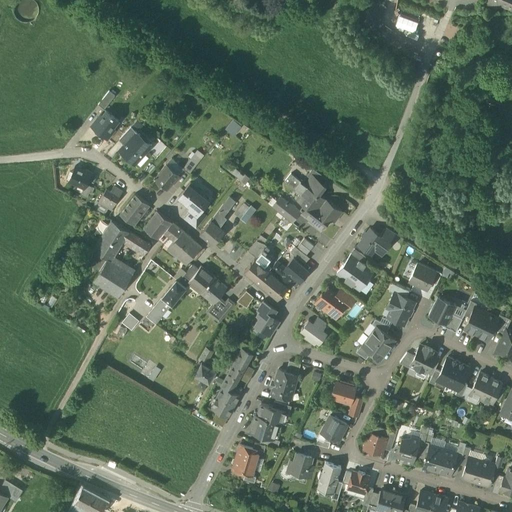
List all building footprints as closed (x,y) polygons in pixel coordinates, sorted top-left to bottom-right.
[(32,0),(18,0),(14,5),(13,11),(15,18),(20,22),(26,23),(33,21),(37,16),(38,10),(36,3),(32,0)] [(498,2),(511,8),(511,0),(487,0),(486,3),(496,8),(498,2)] [(364,24),(374,32),(376,27),(384,6),(372,2),(364,24)] [(397,15),(394,25),(414,31),(417,21),(397,15)] [(413,52),(376,27),(374,32),(411,56),(413,52)] [(98,105),(104,110),(105,109),(115,96),(108,91),(102,100),(98,105)] [(91,126),(105,138),(119,120),(105,109),(104,110),(106,112),(102,118),(99,116),(91,126)] [(225,127),(233,133),(240,124),(231,118),(225,127)] [(119,139),(124,144),(136,130),(131,126),(119,139)] [(124,144),(119,149),(134,163),(152,144),(136,130),(124,144)] [(181,167),(189,173),(197,163),(189,157),(181,167)] [(154,179),(167,189),(179,174),(166,164),(154,179)] [(79,183),(86,186),(87,183),(88,180),(91,174),(81,169),(75,166),(69,180),(78,184),(79,183)] [(311,174),(323,183),(327,178),(312,168),(307,175),(309,177),(311,174)] [(284,181),(301,194),(307,185),(304,183),(303,182),(303,183),(291,173),(284,181)] [(309,177),(306,180),(309,182),(307,185),(318,193),(324,184),(323,183),(311,174),(309,177)] [(190,182),(189,184),(199,192),(201,190),(190,182)] [(95,186),(87,183),(86,186),(82,194),(90,197),(95,186)] [(179,196),(190,205),(192,207),(191,209),(197,214),(200,209),(208,200),(199,192),(189,184),(179,196)] [(320,206),(324,200),(317,195),(318,193),(307,185),(301,194),(297,199),(306,206),(311,199),(320,206)] [(102,202),(112,208),(122,191),(114,186),(110,192),(106,189),(102,196),(105,198),(102,202)] [(120,213),(132,223),(148,203),(135,193),(120,213)] [(230,196),(212,220),(220,227),(226,217),(224,215),(235,200),(230,196)] [(324,200),(320,206),(331,215),(330,217),(333,219),(332,219),(333,220),(333,219),(340,210),(341,209),(340,209),(326,198),(325,198),(325,199),(324,200)] [(321,228),(330,217),(331,215),(320,206),(311,199),(306,206),(301,213),(309,219),(312,222),(311,224),(311,225),(312,224),(319,230),(321,228)] [(291,222),(295,217),(283,208),(284,207),(276,201),(272,207),(280,213),(291,222)] [(288,202),(284,207),(283,208),(295,217),(300,212),(288,202)] [(247,209),(240,218),(245,222),(255,208),(251,204),(247,209)] [(235,214),(240,218),(247,209),(242,205),(235,214)] [(197,214),(191,209),(184,218),(196,228),(207,215),(200,209),(197,214)] [(144,227),(158,238),(171,221),(157,210),(144,227)] [(224,231),(220,227),(212,220),(211,219),(199,233),(213,245),(224,231)] [(107,258),(110,260),(111,258),(113,255),(123,239),(129,230),(112,220),(93,249),(107,258)] [(164,232),(174,240),(182,230),(172,222),(164,232)] [(380,235),(389,242),(395,234),(386,227),(380,235)] [(358,244),(371,254),(377,245),(384,251),(390,243),(389,242),(380,235),(370,228),(358,244)] [(130,243),(135,234),(129,230),(123,239),(130,243)] [(168,249),(186,263),(200,247),(192,239),(193,238),(182,230),(174,240),(168,249)] [(130,243),(145,252),(150,244),(135,234),(130,243)] [(297,247),(306,255),(313,246),(304,238),(297,247)] [(248,251),(256,258),(263,249),(264,249),(267,246),(264,243),(257,240),(248,251)] [(291,252),(305,264),(310,258),(306,255),(297,247),(295,247),(291,252)] [(86,260),(100,269),(107,258),(93,249),(86,260)] [(255,259),(264,267),(267,264),(271,259),(265,254),(266,252),(267,252),(264,249),(263,249),(256,258),(255,259)] [(351,254),(362,262),(366,257),(354,249),(351,254)] [(337,273),(359,290),(373,270),(362,262),(351,254),(337,273)] [(111,258),(133,272),(135,268),(113,255),(111,258)] [(110,260),(107,258),(100,269),(93,280),(118,296),(127,282),(133,272),(111,258),(110,260)] [(290,285),(295,279),(304,268),(293,258),(284,268),(276,261),(271,267),(270,268),(271,269),(290,285)] [(244,271),(259,284),(269,271),(264,267),(255,259),(254,259),(244,271)] [(409,280),(427,289),(431,281),(435,272),(417,263),(409,280)] [(183,275),(189,280),(198,269),(192,265),(183,275)] [(187,283),(201,294),(214,277),(201,266),(198,269),(189,280),(187,283)] [(308,271),(304,268),(295,279),(299,282),(308,271)] [(288,287),(269,271),(259,284),(277,299),(288,287)] [(436,271),(435,272),(431,281),(436,284),(441,273),(436,271)] [(178,281),(184,286),(187,283),(189,280),(183,275),(178,281)] [(227,287),(214,277),(201,294),(213,303),(213,304),(219,297),(227,287)] [(162,296),(172,304),(186,287),(184,286),(178,281),(176,279),(162,296)] [(400,294),(406,297),(409,290),(393,283),(389,290),(393,292),(394,292),(400,295),(400,294)] [(345,305),(348,307),(356,297),(341,286),(336,294),(347,302),(345,305)] [(315,302),(334,316),(340,309),(341,310),(345,305),(347,302),(336,294),(327,288),(323,294),(322,293),(315,302)] [(246,291),(236,301),(246,308),(253,297),(246,291)] [(392,318),(404,324),(415,301),(406,297),(400,294),(400,295),(394,292),(393,292),(386,307),(391,309),(395,311),(392,318)] [(428,315),(435,319),(446,324),(452,313),(456,304),(437,295),(428,315)] [(146,316),(156,324),(165,312),(172,304),(162,296),(156,304),(146,316)] [(210,315),(219,322),(220,320),(234,304),(228,299),(225,302),(219,297),(213,304),(213,303),(211,306),(215,309),(210,315)] [(464,314),(469,317),(474,306),(475,306),(476,303),(471,300),(464,314)] [(256,315),(259,318),(260,318),(270,306),(263,301),(257,310),(259,311),(256,315)] [(276,310),(270,306),(260,318),(259,318),(254,325),(269,335),(279,320),(276,319),(279,314),(275,311),(276,310)] [(469,317),(464,328),(476,333),(486,312),(475,306),(474,306),(469,317)] [(387,316),(392,318),(395,311),(391,309),(387,316)] [(486,312),(476,333),(487,339),(493,328),(498,317),(497,317),(486,312)] [(132,330),(139,321),(129,313),(122,323),(132,330)] [(445,326),(456,331),(462,318),(452,313),(446,324),(445,326)] [(498,331),(505,316),(499,314),(497,317),(498,317),(493,328),(498,331)] [(313,323),(322,330),(327,323),(318,316),(313,323)] [(511,319),(505,316),(498,331),(497,333),(502,335),(506,328),(511,319)] [(376,326),(385,332),(390,326),(375,318),(372,323),(376,326)] [(300,330),(307,334),(316,341),(319,343),(326,333),(322,330),(313,323),(308,320),(300,330)] [(376,326),(369,335),(387,349),(395,339),(385,332),(376,326)] [(494,353),(511,362),(511,361),(511,330),(506,328),(502,335),(494,353)] [(314,343),(316,341),(307,334),(305,337),(314,343)] [(387,349),(369,335),(362,344),(362,345),(371,352),(380,359),(387,349)] [(241,348),(251,353),(254,348),(239,340),(236,346),(241,349),(241,348)] [(222,350),(227,354),(232,345),(226,342),(222,350)] [(356,351),(366,359),(371,352),(362,345),(362,344),(361,344),(356,351)] [(414,356),(410,364),(427,371),(434,355),(436,352),(432,350),(432,349),(424,345),(424,346),(420,344),(414,356)] [(205,347),(199,358),(201,359),(207,362),(213,351),(209,349),(205,347)] [(241,349),(232,366),(250,376),(254,370),(245,365),(252,354),(251,353),(241,348),(241,349)] [(399,362),(409,366),(410,364),(414,356),(406,352),(399,362)] [(432,374),(435,369),(440,358),(434,355),(427,371),(432,374)] [(447,385),(458,362),(447,356),(440,371),(436,380),(447,385)] [(286,371),(297,375),(300,364),(289,361),(286,371)] [(469,367),(458,362),(447,385),(457,390),(458,390),(462,382),(469,367)] [(194,375),(209,383),(216,370),(201,363),(194,375)] [(154,364),(146,376),(152,380),(160,369),(154,364)] [(409,366),(417,370),(425,374),(427,371),(410,364),(409,366)] [(250,376),(232,366),(223,380),(234,386),(239,377),(247,382),(250,376)] [(271,394),(290,399),(297,375),(286,371),(278,369),(271,394)] [(440,371),(435,369),(432,374),(428,381),(434,384),(436,380),(440,371)] [(470,394),(480,399),(490,377),(479,372),(472,388),(469,394),(470,394)] [(501,382),(490,377),(480,399),(491,404),(493,398),(499,386),(501,382)] [(221,386),(231,391),(234,386),(223,380),(221,386)] [(202,390),(204,384),(198,381),(195,386),(202,390)] [(332,398),(350,403),(355,387),(337,382),(332,398)] [(461,397),(461,396),(466,386),(467,384),(462,382),(458,390),(457,390),(455,394),(461,397)] [(216,410),(228,416),(239,396),(231,391),(221,386),(210,406),(216,410)] [(472,388),(466,386),(461,396),(467,399),(470,394),(469,394),(472,388)] [(493,398),(499,401),(505,388),(499,386),(493,398)] [(511,418),(511,387),(500,412),(511,418)] [(348,414),(357,416),(362,399),(354,397),(348,414)] [(285,411),(289,412),(291,406),(274,401),(272,407),(286,411),(285,411)] [(261,403),(257,415),(279,421),(282,422),(285,411),(286,411),(272,407),(261,403)] [(211,420),(222,426),(228,416),(216,410),(211,420)] [(279,421),(257,415),(255,414),(249,432),(262,436),(273,440),(274,439),(279,421)] [(321,432),(338,441),(347,424),(330,415),(321,432)] [(384,434),(386,428),(371,424),(369,431),(384,434)] [(383,448),(390,450),(395,433),(388,431),(386,437),(383,448)] [(364,449),(381,454),(383,448),(386,437),(369,432),(364,449)] [(260,442),(277,447),(279,441),(274,439),(273,440),(262,436),(260,442)] [(404,461),(411,463),(413,459),(418,442),(419,438),(411,436),(411,438),(400,438),(400,446),(397,455),(405,457),(404,461)] [(316,444),(328,447),(330,442),(318,438),(316,444)] [(424,441),(423,444),(419,458),(425,460),(429,444),(431,445),(432,443),(424,441)] [(260,450),(263,451),(265,446),(254,442),(252,448),(260,450)] [(419,458),(423,444),(418,442),(413,459),(418,461),(419,458)] [(239,444),(235,457),(256,463),(260,450),(252,448),(239,444)] [(436,470),(443,448),(431,445),(429,444),(425,460),(423,467),(436,470)] [(459,463),(465,465),(468,455),(470,448),(464,446),(463,452),(459,463)] [(455,452),(443,448),(436,470),(450,474),(452,468),(456,452),(455,452)] [(452,468),(457,469),(459,463),(463,452),(455,450),(455,452),(456,452),(452,468)] [(297,453),(294,462),(291,470),(291,471),(292,471),(306,475),(309,465),(311,457),(297,453)] [(461,478),(475,482),(481,459),(468,455),(465,465),(461,478)] [(492,473),(498,475),(503,458),(497,456),(495,463),(492,473)] [(256,463),(235,457),(232,470),(244,474),(252,476),(256,463)] [(481,459),(475,482),(488,486),(492,473),(495,463),(481,459)] [(332,493),(333,493),(336,481),(341,466),(325,462),(322,472),(320,471),(318,478),(320,479),(317,489),(332,493)] [(306,475),(312,476),(315,467),(309,465),(306,475)] [(500,489),(511,493),(511,467),(509,467),(506,477),(504,476),(500,489)] [(304,481),(306,475),(292,471),(290,477),(304,481)] [(342,482),(348,484),(351,473),(346,471),(342,482)] [(365,493),(367,487),(370,476),(364,475),(365,473),(358,471),(358,473),(352,471),(351,473),(348,484),(347,488),(365,493)] [(243,479),(254,483),(255,477),(252,476),(244,474),(243,479)] [(7,496),(16,501),(23,489),(5,478),(0,487),(0,490),(7,495),(7,496)] [(331,498),(337,500),(342,482),(336,481),(333,493),(332,493),(331,498)] [(95,511),(100,511),(107,500),(82,487),(74,501),(89,509),(95,511)] [(368,503),(372,492),(373,489),(367,487),(365,493),(362,504),(368,506),(368,503)] [(387,511),(393,491),(381,488),(379,494),(376,506),(375,508),(387,511)] [(428,511),(434,494),(421,490),(416,506),(413,511),(428,511)] [(393,491),(387,511),(389,511),(399,511),(405,495),(393,491)] [(379,494),(372,492),(368,503),(376,506),(379,494)] [(434,494),(428,511),(442,511),(447,498),(434,494)] [(68,511),(87,511),(89,509),(74,501),(68,511)] [(476,511),(478,507),(459,501),(456,510),(455,511),(476,511)]
